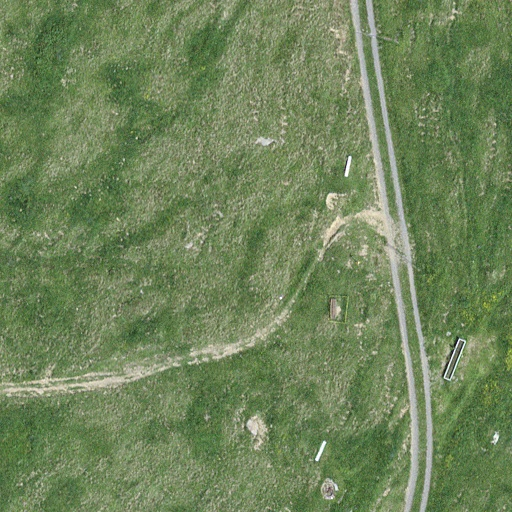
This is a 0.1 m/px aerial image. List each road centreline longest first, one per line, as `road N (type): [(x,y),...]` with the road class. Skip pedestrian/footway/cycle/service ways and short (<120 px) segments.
road 1 (track): [(408,511),(414,408),(394,222)]
road 2 (track): [(394,222),(361,0)]
